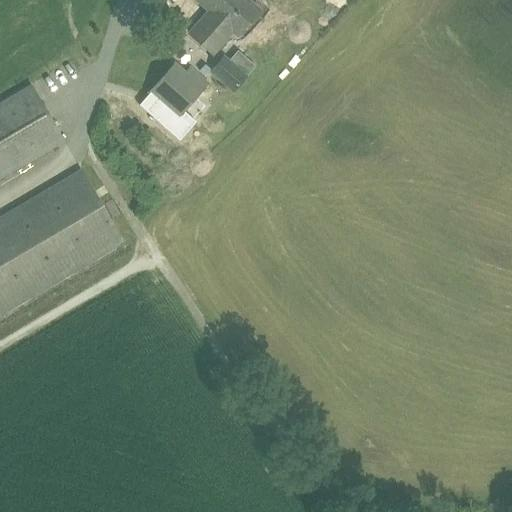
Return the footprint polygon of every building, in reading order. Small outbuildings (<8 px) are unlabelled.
[(259,9),(248,0),(199,0),(210,9),(189,32),(212,53),(233,29),(237,33),(259,9)] [(227,62),(222,58),(211,71),(234,90),(247,74),(229,59),(227,62)] [(150,91),(178,115),(206,83),(190,68),(184,74),(174,65),(150,91)] [(0,178),(64,141),(31,83),(0,101),(0,178)] [(0,312),(123,240),(82,170),(0,218),(0,312)]
